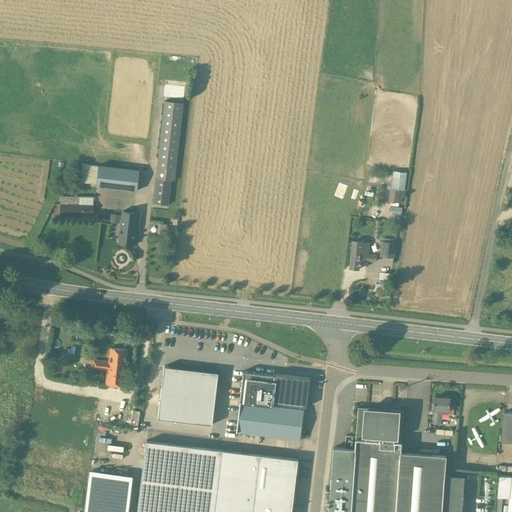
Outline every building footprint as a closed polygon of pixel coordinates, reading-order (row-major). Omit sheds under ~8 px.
[(168,180),(175,180),(176,171),(183,103),(165,101),(157,168),(157,169),(154,202),(165,203),(168,180)] [(136,191),(139,170),(99,165),(96,187),(136,191)] [(393,169),(389,200),(402,202),(403,196),(400,196),(401,189),(404,190),(407,171),(393,169)] [(93,215),(93,205),(80,205),(80,195),(61,195),(60,214),(93,215)] [(139,228),(140,213),(122,211),(119,244),(134,245),(136,228),(139,228)] [(376,261),(377,255),(368,254),(369,243),(353,241),(350,268),(358,269),(359,263),(367,264),(367,260),(376,261)] [(382,241),(380,255),(393,256),(395,243),(382,241)] [(126,363),(127,349),(110,347),(109,362),(93,360),(92,368),(107,370),(106,384),(124,386),(127,363),(126,363)] [(21,399),(27,370),(10,367),(4,395),(1,394),(0,397),(0,402),(13,406),(15,398),(21,399)] [(218,374),(164,367),(158,419),(212,426),(218,374)] [(244,371),(240,402),(304,409),(308,378),(284,376),(244,371)] [(449,414),(450,398),(434,397),(433,410),(434,410),(433,423),(441,424),(441,414),(449,414)] [(304,409),(240,402),(236,431),(300,439),(304,409)] [(333,447),(328,511),(461,511),(464,476),(445,475),(446,455),(431,454),(432,450),(420,449),(420,453),(401,452),(404,410),(358,407),(355,449),(333,447)] [(511,442),(511,412),(503,412),(501,442),(511,442)] [(354,445),(355,436),(346,435),(345,444),(354,445)] [(291,511),(292,509),(293,500),(298,459),(235,451),(222,450),(146,441),(137,511),(291,511)] [(83,511),(127,511),(132,475),(89,469),(87,481),(83,511)] [(508,511),(511,511),(511,476),(499,475),(497,496),(509,497),(508,511)]
